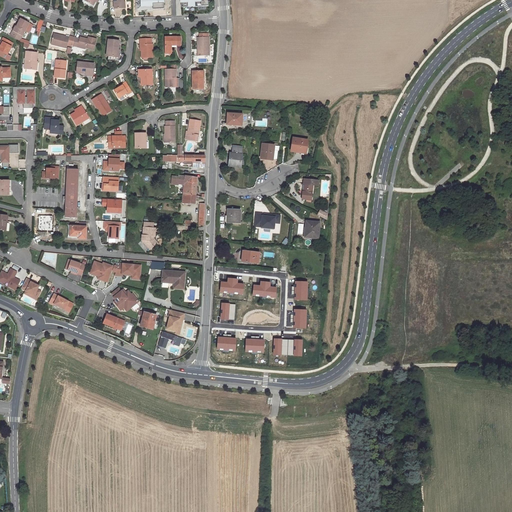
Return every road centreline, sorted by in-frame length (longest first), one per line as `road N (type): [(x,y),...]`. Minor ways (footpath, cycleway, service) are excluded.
road 1 (tertiary): [(511,1),(456,40),(404,109),(379,186),(358,344),(345,365),(303,383),(198,374)]
road 2 (track): [(275,391),(278,432),(348,435),(358,511)]
road 3 (residential): [(30,163),(86,158),(93,166),(90,212),(101,253)]
road 4 (residential): [(30,163),(29,240),(101,253)]
road 5 (residential): [(0,252),(87,296),(76,331)]
road 6 (tertiary): [(198,374),(76,331)]
road 7 (residential): [(52,97),(68,101),(124,68),(131,26)]
road 8 (residential): [(13,0),(71,21),(131,26)]
